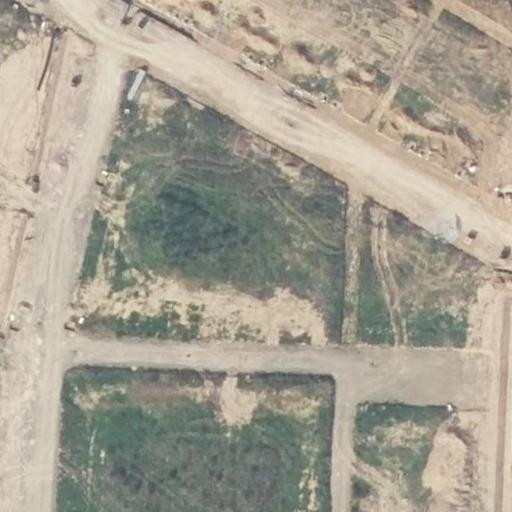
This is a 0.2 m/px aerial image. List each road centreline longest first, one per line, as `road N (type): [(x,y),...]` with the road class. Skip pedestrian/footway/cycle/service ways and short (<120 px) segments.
road 1 (residential): [(41,350),(98,18)]
road 2 (residential): [(344,362),(41,350)]
road 3 (residential): [(357,161),(98,18)]
road 4 (residential): [(357,161),(344,362)]
road 5 (residential): [(511,246),(357,161)]
road 6 (residential): [(30,511),(41,350)]
road 7 (residential): [(344,362),(339,511)]
road 8 (residential): [(478,367),(344,362)]
